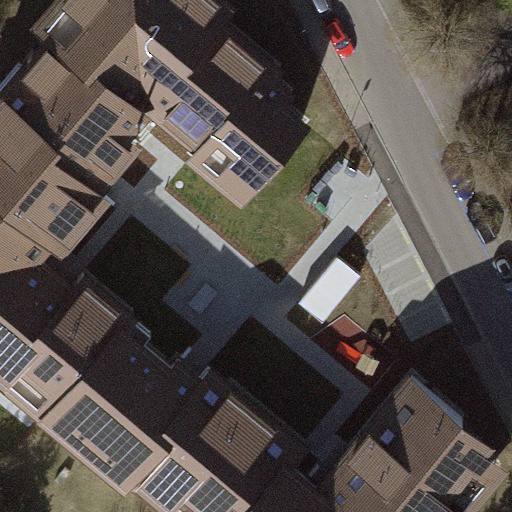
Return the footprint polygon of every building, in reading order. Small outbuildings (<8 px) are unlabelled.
[(82,0),(84,1),(56,36),(134,101),(144,89),(161,103),(156,109),(200,145),(194,153),(228,182),(264,139),(276,149),(302,118),(276,97),(283,89),(264,73),(272,63),(196,0),(82,0)] [(140,105),(134,101),(56,36),(48,29),(21,62),(33,73),(12,98),(2,90),(0,91),(0,191),(49,232),(60,241),(104,189),(94,181),(131,137),(120,128),(140,105)] [(32,252),(49,232),(0,191),(0,373),(3,376),(14,363),(53,395),(58,400),(119,327),(129,315),(79,273),(70,284),(32,252)] [(167,367),(119,327),(58,400),(53,395),(42,409),(78,439),(89,426),(137,466),(133,471),(168,500),(178,488),(206,511),(238,511),(284,457),(299,439),(227,379),(216,392),(175,358),(167,367)] [(320,486),(284,457),(238,511),(454,511),(460,505),(451,498),(487,455),(452,426),(461,416),(411,374),(349,449),(357,455),(342,472),(336,467),(320,486)]
